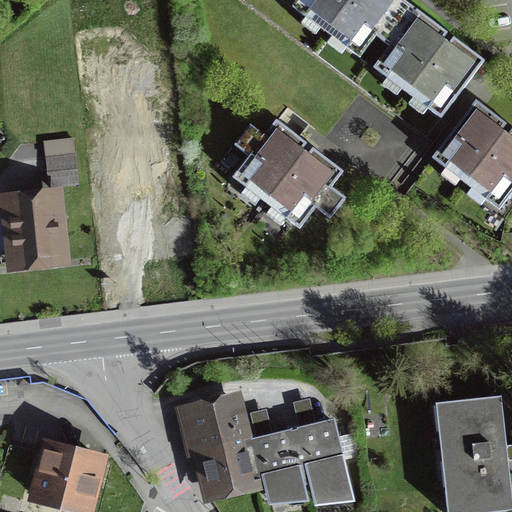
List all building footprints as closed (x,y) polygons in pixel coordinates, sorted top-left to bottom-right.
[(413,9),(400,0),(318,0),(306,18),(373,65),(413,9)] [(488,65),(427,23),(389,77),(450,119),(488,65)] [(511,203),(511,132),(487,113),(445,170),(504,214),(511,203)] [(345,178),(282,133),(244,185),(306,230),(345,178)] [(115,204),(176,202),(174,137),(113,139),(115,204)] [(75,154),(46,158),(49,183),(78,179),(75,154)] [(69,193),(6,199),(14,278),(77,272),(69,193)] [(511,386),(500,387),(500,399),(503,421),(511,435),(511,386)] [(243,443),(236,399),(177,412),(183,439),(200,435),(213,493),(255,484),(243,443)] [(441,404),(450,511),(475,511),(511,507),(511,496),(503,421),(500,399),(441,404)] [(334,421),(287,432),(304,490),(347,488),(334,421)] [(269,492),(304,490),(287,432),(243,443),(255,484),(264,476),(269,492)] [(27,492),(85,511),(89,511),(109,456),(47,435),(27,492)]
